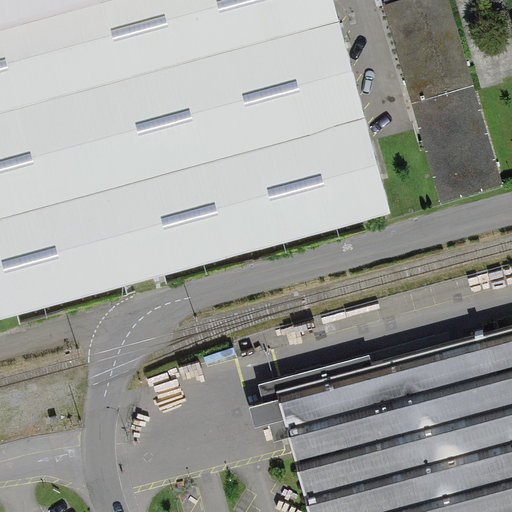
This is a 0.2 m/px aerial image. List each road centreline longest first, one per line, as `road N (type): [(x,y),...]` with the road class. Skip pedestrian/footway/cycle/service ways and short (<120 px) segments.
road 1 (residential): [(511,210),(124,314)]
road 2 (residential): [(124,314),(101,428),(100,470),(113,511)]
road 3 (unclassified): [(0,348),(124,314)]
